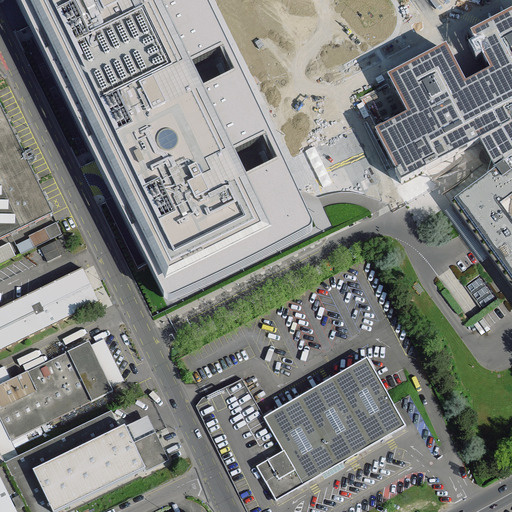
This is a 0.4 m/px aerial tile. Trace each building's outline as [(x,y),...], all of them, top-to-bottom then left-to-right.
[(19,0),(169,299),(310,229),(279,167),(246,183),(233,155),(265,139),(235,80),(204,95),(190,67),(222,51),(196,0),(170,0),(158,6),(154,0),(19,0)] [(511,10),(472,32),(492,70),(477,78),(466,84),(446,46),(388,80),(408,119),(379,134),(404,184),(482,143),(497,173),(452,203),(511,286),(511,10)] [(275,63),(284,78),(345,44),(336,29),(275,63)] [(356,48),(323,61),(329,76),(362,63),(356,48)] [(358,96),(379,134),(408,119),(388,80),(358,96)] [(0,239),(54,213),(0,102),(0,239)] [(63,234),(57,223),(30,236),(31,239),(18,245),(22,254),(63,234)] [(61,240),(43,249),(50,262),(67,253),(61,240)] [(10,243),(0,247),(0,264),(17,257),(10,243)] [(0,353),(101,304),(84,269),(0,310),(0,353)] [(0,446),(114,392),(89,339),(0,381),(0,446)] [(407,427),(367,360),(265,420),(284,453),(258,469),(276,502),(407,427)] [(147,472),(171,460),(149,416),(126,427),(125,425),(33,470),(53,511),(55,511),(146,468),(147,472)] [(31,511),(5,465),(0,467),(0,511),(31,511)]
